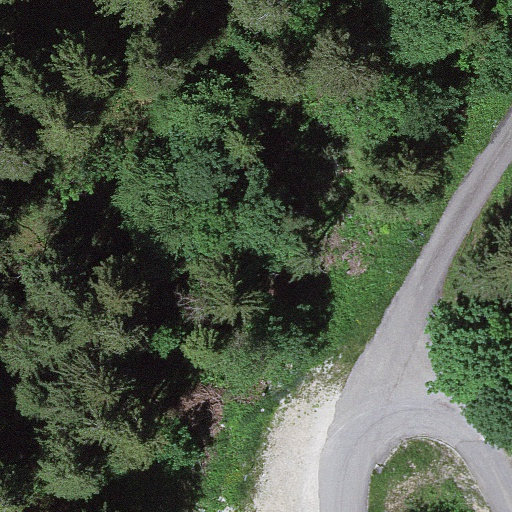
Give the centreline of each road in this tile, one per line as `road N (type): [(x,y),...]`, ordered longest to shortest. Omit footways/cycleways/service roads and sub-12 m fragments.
road 1 (track): [(511,133),(453,222),(421,289),(386,417)]
road 2 (track): [(511,511),(477,444),(436,417),(411,414),(365,431),(347,459),(340,511)]
